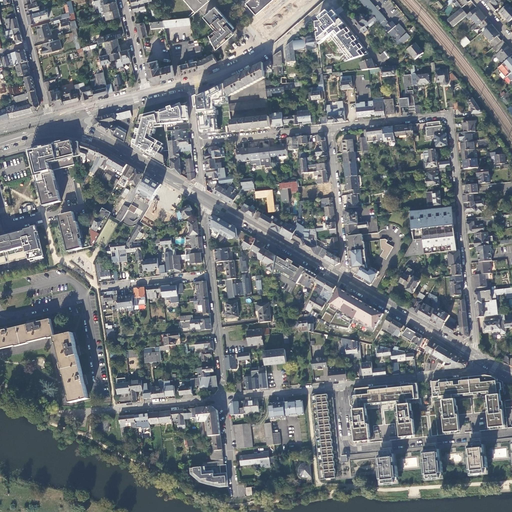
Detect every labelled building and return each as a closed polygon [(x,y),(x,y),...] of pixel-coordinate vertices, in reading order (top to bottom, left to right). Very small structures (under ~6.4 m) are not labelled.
[(210,0),(189,0),(199,10),(210,0)] [(250,0),(248,2),(258,14),(273,0),(250,0)] [(367,0),(359,0),(371,14),(377,21),(380,24),(384,29),(393,39),(396,42),(397,43),(399,40),(407,34),(399,24),(396,26),(392,22),(389,25),(385,20),(367,0)] [(493,11),(494,12),(498,9),(496,5),(501,0),(492,0),(487,4),(493,11)] [(117,1),(99,6),(101,14),(102,14),(119,9),(117,3),(117,1)] [(36,2),(25,5),(26,7),(28,15),(34,13),(45,10),(45,7),(40,9),(39,6),(37,7),(36,2)] [(133,9),(134,12),(140,10),(145,9),(146,9),(145,4),(146,4),(146,2),(132,6),(133,9)] [(511,19),(511,8),(508,4),(500,12),(509,22),(511,19)] [(70,17),(70,14),(68,9),(68,7),(62,8),(64,16),(63,16),(64,19),(70,17)] [(216,7),(204,17),(216,30),(210,35),(217,49),(234,34),(233,32),(234,31),(233,30),(235,28),(220,11),(216,7)] [(119,9),(102,14),(104,21),(110,20),(116,18),(120,17),(119,12),(119,9)] [(466,16),(467,15),(461,9),(448,20),(454,27),(466,16)] [(474,9),(467,15),(466,16),(469,20),(471,18),(476,24),(471,28),(472,30),(478,26),(486,19),(480,11),(479,10),(477,12),(474,9)] [(45,10),(34,13),(36,21),(49,17),(47,12),(46,12),(46,10),(45,10)] [(353,59),(368,54),(334,11),(318,23),(321,47),(330,39),(345,56),(341,58),(344,62),(351,60),(353,59)] [(34,13),(28,15),(28,18),(30,25),(36,23),(36,21),(34,13)] [(353,21),(363,34),(368,30),(365,26),(367,24),(370,27),(375,23),(369,15),(368,14),(364,18),(363,17),(362,16),(359,18),(358,18),(353,21)] [(371,14),(369,15),(375,23),(377,21),(371,14)] [(8,32),(20,29),(18,22),(17,18),(5,21),(8,32)] [(61,24),(63,29),(70,27),(69,22),(68,22),(68,18),(61,20),(61,24)] [(165,28),(191,25),(190,18),(164,20),(165,27),(165,28)] [(485,30),(491,24),(489,22),(486,19),(478,26),(481,30),(484,28),(485,30)] [(139,31),(141,38),(147,37),(144,22),(137,23),(139,31)] [(50,31),(48,23),(37,26),(39,34),(38,34),(39,39),(52,36),(51,31),(50,31)] [(497,36),(500,35),(498,32),(492,26),(483,33),(494,46),(501,41),(497,36)] [(4,33),(6,39),(9,38),(8,35),(13,34),(14,34),(17,44),(23,43),(21,35),(20,29),(8,32),(4,33)] [(117,35),(116,33),(99,38),(100,41),(94,42),(95,43),(87,45),(88,47),(97,44),(106,42),(118,39),(125,37),(125,34),(124,33),(117,35)] [(410,37),(407,34),(399,40),(397,43),(396,43),(398,45),(402,42),(403,43),(410,37)] [(80,46),(78,35),(74,36),(75,40),(77,50),(84,48),(84,45),(80,46)] [(467,36),(459,42),(460,43),(464,48),(470,42),(469,40),(470,39),(467,36)] [(300,41),(293,42),(295,51),(304,50),(304,52),(307,51),(306,37),(300,38),(300,41)] [(311,37),(306,37),(307,51),(310,51),(310,49),(317,48),(316,39),(312,40),(311,37)] [(62,49),(60,39),(44,44),(45,48),(43,48),(44,54),(62,49)] [(119,45),(118,39),(106,42),(107,48),(119,45)] [(287,62),(293,62),(296,61),(295,51),(293,42),(293,40),(285,47),(287,62)] [(511,57),(511,56),(511,50),(508,45),(507,45),(502,40),(501,41),(494,46),(493,48),(497,52),(502,48),(503,49),(498,53),(505,62),(511,57)] [(408,50),(415,59),(424,53),(416,44),(408,50)] [(120,51),(121,51),(119,45),(107,48),(109,54),(110,54),(120,51)] [(121,51),(120,51),(122,58),(123,64),(131,62),(129,53),(128,49),(121,51)] [(19,52),(1,57),(5,68),(15,66),(16,66),(28,63),(26,55),(25,50),(19,52)] [(122,58),(120,51),(110,54),(111,60),(122,58)] [(281,51),(274,56),(274,74),(279,75),(281,75),(280,66),(282,66),(281,51)] [(385,51),(380,55),(385,61),(390,57),(387,54),(385,51)] [(503,64),(505,62),(498,53),(496,55),(503,64)] [(110,54),(109,54),(100,56),(100,60),(102,65),(112,63),(111,60),(110,54)] [(205,68),(218,62),(214,54),(202,60),(197,61),(199,70),(205,68)] [(372,59),(368,54),(353,59),(353,61),(354,62),(361,60),(362,62),(372,59)] [(503,64),(498,68),(506,77),(507,76),(511,72),(511,58),(511,57),(505,62),(503,64)] [(270,59),(263,63),(264,71),(272,70),(271,63),(270,59)] [(379,68),(372,59),(362,62),(360,63),(363,70),(370,69),(379,68)] [(162,79),(175,76),(173,65),(159,68),(157,60),(147,63),(148,67),(150,78),(154,77),(156,81),(162,79)] [(179,75),(199,70),(197,61),(193,62),(193,60),(189,61),(190,63),(178,66),(179,75)] [(293,62),(287,62),(288,75),(297,74),(296,61),(293,62)] [(24,79),(30,77),(29,74),(30,74),(28,68),(29,67),(29,66),(28,63),(16,66),(19,77),(24,75),(24,79)] [(226,83),(226,85),(228,97),(231,96),(258,82),(260,101),(229,104),(230,111),(235,111),(244,110),(254,109),(263,108),(268,107),(267,97),(266,92),(266,87),(266,86),(265,86),(265,81),(264,71),(263,63),(251,70),(233,80),(229,81),(226,83)] [(415,75),(414,65),(411,65),(412,75),(413,86),(431,84),(429,73),(415,75)] [(380,67),(380,68),(380,71),(382,71),(383,77),(395,75),(394,70),(397,70),(396,66),(380,67)] [(437,83),(444,82),(444,84),(445,85),(446,85),(447,85),(448,84),(449,83),(448,75),(447,70),(436,71),(437,83)] [(91,79),(95,96),(109,93),(107,85),(104,73),(101,74),(101,72),(95,74),(95,78),(91,79)] [(309,101),(325,99),(325,98),(324,92),(322,74),(319,75),(318,75),(319,88),(308,89),(309,101)] [(412,75),(404,76),(406,98),(399,99),(400,107),(401,107),(408,107),(409,112),(416,111),(415,106),(413,86),(412,75)] [(353,76),(341,77),(341,82),(342,90),(353,89),(352,82),(352,78),(353,78),(353,76)] [(29,93),(36,91),(34,83),(32,77),(30,77),(24,79),(25,79),(29,93)] [(57,83),(55,77),(43,80),(44,83),(46,82),(52,103),(57,106),(65,104),(62,92),(61,90),(59,91),(58,88),(54,89),(53,84),(57,83)] [(81,89),(84,99),(89,98),(88,94),(93,93),(91,86),(86,87),(85,82),(80,84),(81,89)] [(208,92),(195,97),(200,136),(232,132),(231,121),(230,111),(229,104),(228,97),(226,85),(226,83),(216,88),(208,92)] [(81,89),(80,84),(74,85),(75,89),(76,94),(72,95),(71,90),(62,92),(65,104),(84,99),(81,89)] [(283,85),(266,87),(266,92),(267,97),(272,97),(272,94),(285,93),(284,90),(283,85)] [(30,103),(33,112),(36,112),(40,106),(37,97),(36,91),(29,93),(26,94),(27,99),(29,98),(30,103)] [(26,94),(14,97),(16,102),(27,99),(26,94)] [(472,108),(473,116),(484,115),(470,95),(466,98),(468,102),(472,108)] [(383,102),(385,115),(395,114),(393,99),(391,99),(391,97),(383,98),(383,102)] [(375,114),(374,103),(374,102),(369,103),(369,107),(365,108),(366,110),(361,110),(361,116),(363,115),(363,117),(366,116),(366,117),(371,117),(370,115),(375,114)] [(382,117),(385,117),(385,115),(383,102),(374,103),(375,114),(375,116),(381,115),(382,117)] [(7,109),(10,118),(21,116),(33,112),(30,103),(22,105),(22,107),(20,108),(19,105),(7,108),(7,109)] [(163,144),(151,137),(153,130),(155,131),(156,128),(156,125),(184,122),(183,120),(189,120),(188,113),(187,107),(183,107),(182,103),(171,107),(161,111),(161,113),(158,113),(157,112),(142,116),(133,148),(150,157),(164,166),(165,164),(165,156),(162,155),(162,153),(160,151),(162,147),(163,144)] [(357,112),(358,118),(366,117),(366,116),(363,117),(363,115),(361,116),(361,110),(366,110),(365,108),(365,103),(360,103),(360,104),(356,104),(357,112)] [(336,123),(346,122),(345,115),(344,112),(341,112),(340,112),(340,116),(332,117),(330,105),(326,106),(328,124),(336,123)] [(0,111),(0,120),(1,121),(10,118),(7,109),(2,110),(0,111)] [(310,109),(301,110),(301,112),(298,112),(298,116),(299,122),(303,122),(303,124),(312,123),(311,116),(310,109)] [(105,131),(124,142),(128,133),(113,125),(112,121),(116,120),(120,119),(120,120),(132,117),(130,110),(96,119),(95,125),(105,131)] [(273,114),(274,127),(284,126),(284,125),(283,118),(282,113),(273,114)] [(294,125),(299,124),(299,122),(298,116),(289,117),(289,123),(294,122),(294,125)] [(251,130),(270,128),(269,117),(231,121),(232,132),(241,131),(251,130)] [(440,121),(427,123),(427,127),(426,127),(427,137),(434,136),(436,147),(447,146),(446,136),(446,133),(443,133),(442,125),(440,126),(440,121)] [(472,132),(476,132),(475,121),(463,123),(464,132),(472,132)] [(394,126),(395,136),(414,134),(413,130),(412,124),(403,125),(394,126)] [(384,140),(384,142),(395,141),(395,136),(394,126),(387,127),(383,127),(384,136),(383,136),(384,140)] [(375,128),(364,130),(365,137),(367,137),(368,142),(384,140),(383,136),(384,136),(383,127),(375,128)] [(187,129),(173,130),(171,134),(173,136),(173,140),(178,140),(188,139),(188,135),(186,135),(186,133),(187,132),(187,129)] [(460,132),(461,142),(473,141),(472,132),(464,132),(460,132)] [(321,156),(327,155),(326,150),(325,138),(321,134),(319,135),(317,135),(318,145),(320,145),(320,148),(315,149),(316,156),(321,156)] [(308,143),(307,136),(302,136),(297,137),(298,144),(308,143)] [(298,144),(297,137),(292,138),(288,138),(289,150),(299,149),(298,144)] [(361,151),(365,151),(368,150),(366,137),(359,138),(361,151)] [(189,145),(188,139),(178,140),(179,152),(192,150),(192,147),(191,145),(189,145)] [(342,141),(344,153),(354,152),(353,139),(342,141)] [(178,140),(173,140),(168,141),(170,160),(180,159),(179,152),(178,140)] [(80,155),(79,142),(72,143),(72,141),(65,142),(58,144),(54,145),(54,146),(52,146),(50,146),(48,147),(48,148),(45,149),(45,148),(41,149),(30,151),(43,203),(46,202),(47,204),(51,203),(51,204),(61,201),(58,190),(57,190),(56,187),(56,186),(55,181),(56,181),(53,170),(74,164),(72,155),(80,153),(80,155)] [(461,142),(462,151),(469,150),(473,150),(475,150),(474,141),(473,141),(461,142)] [(86,160),(90,146),(85,144),(81,142),(81,150),(82,150),(82,156),(85,156),(84,159),(86,160)] [(288,156),(287,145),(276,146),(276,148),(270,148),(271,157),(277,157),(277,158),(288,156)] [(98,156),(101,150),(96,148),(90,146),(86,160),(88,160),(90,158),(94,160),(95,156),(97,157),(98,156)] [(257,167),(261,166),(259,148),(259,147),(249,148),(250,160),(251,164),(256,163),(257,167)] [(272,167),(271,157),(270,148),(269,147),(259,148),(261,166),(265,165),(266,168),(272,167)] [(220,148),(209,149),(210,154),(205,154),(206,157),(206,160),(215,158),(221,157),(225,157),(224,149),(223,148),(220,148)] [(250,160),(249,148),(241,149),(241,148),(236,149),(238,162),(250,160)] [(435,149),(429,150),(429,153),(425,153),(425,161),(426,161),(427,167),(437,166),(435,149)] [(109,164),(113,156),(105,152),(101,150),(98,156),(103,159),(106,160),(104,163),(103,163),(101,167),(105,170),(109,164)] [(462,151),(463,160),(475,159),(475,156),(474,156),(469,156),(469,150),(462,151)] [(354,152),(344,153),(345,163),(356,162),(355,152),(354,152)] [(495,156),(497,164),(506,163),(505,154),(496,155),(496,152),(490,153),(491,156),(495,156)] [(103,159),(98,156),(97,157),(92,167),(97,170),(98,167),(96,165),(98,162),(100,163),(103,159)] [(124,173),(128,165),(124,162),(117,158),(113,156),(109,164),(123,172),(124,173)] [(300,166),(307,165),(316,164),(315,157),(300,159),(300,166)] [(221,164),(219,163),(215,163),(215,158),(206,160),(206,165),(207,170),(221,168),(221,164)] [(170,160),(171,170),(176,173),(181,176),(180,159),(170,160)] [(195,178),(193,159),(186,160),(188,180),(189,180),(190,181),(195,178)] [(463,160),(464,169),(478,168),(477,159),(475,159),(463,160)] [(356,162),(345,163),(346,177),(357,176),(358,176),(356,162)] [(316,164),(307,165),(300,166),(301,173),(307,173),(307,168),(316,167),(316,172),(320,171),(326,170),(325,163),(316,164)] [(132,167),(128,165),(124,173),(123,172),(122,174),(123,174),(125,175),(120,183),(125,186),(128,181),(129,181),(136,169),(132,167)] [(428,176),(426,176),(427,187),(435,186),(435,185),(439,185),(438,172),(446,171),(445,167),(440,168),(425,169),(425,170),(425,171),(428,171),(428,176)] [(226,178),(225,168),(221,168),(207,170),(207,174),(207,176),(213,175),(213,180),(219,179),(226,178)] [(140,180),(143,174),(140,171),(136,169),(129,181),(132,183),(131,186),(135,188),(136,185),(136,186),(140,180)] [(321,183),(328,183),(327,176),(326,171),(326,170),(320,171),(316,172),(315,172),(315,176),(318,176),(318,180),(317,180),(318,184),(321,184),(321,183)] [(489,175),(489,170),(478,171),(478,177),(479,176),(480,184),(490,183),(490,178),(491,178),(491,175),(489,175)] [(116,186),(119,180),(107,173),(107,174),(105,173),(102,178),(113,184),(116,186)] [(148,176),(144,183),(143,183),(138,193),(135,198),(150,206),(162,185),(153,179),(148,176)] [(346,177),(346,184),(347,192),(348,191),(349,194),(357,193),(361,193),(360,190),(358,190),(357,176),(346,177)] [(255,187),(254,184),(254,179),(253,178),(241,180),(242,184),(242,185),(242,188),(241,190),(237,196),(241,197),(244,188),(255,187)] [(298,187),(297,179),(291,180),(280,182),(282,202),(289,201),(288,189),(292,188),(292,193),(299,192),(298,187)] [(478,189),(480,189),(480,185),(478,184),(466,185),(467,194),(473,193),(473,194),(478,193),(478,189)] [(162,185),(150,206),(171,218),(178,206),(180,204),(184,197),(162,185)] [(212,194),(221,199),(223,194),(224,195),(227,191),(217,185),(212,194)] [(223,194),(221,199),(225,201),(232,205),(237,196),(232,194),(235,190),(229,187),(228,189),(227,191),(224,195),(223,194)] [(269,212),(275,211),(275,205),(274,203),(273,190),(255,192),(256,196),(256,198),(267,197),(269,212)] [(435,209),(441,208),(441,205),(440,191),(426,192),(428,206),(435,206),(435,209)] [(111,195),(111,194),(109,193),(102,204),(104,205),(111,195)] [(349,194),(347,195),(348,200),(346,200),(346,204),(348,203),(348,208),(359,207),(357,193),(349,194)] [(464,199),(464,203),(480,201),(480,197),(474,197),(473,194),(473,193),(467,194),(463,194),(464,199)] [(180,210),(185,219),(193,215),(191,211),(193,210),(190,205),(184,197),(180,204),(178,206),(180,210)] [(325,198),(322,199),(323,204),(322,204),(323,208),(325,208),(333,206),(333,200),(332,198),(325,198)] [(465,207),(465,212),(476,211),(477,212),(481,212),(482,211),(481,206),(484,206),(484,201),(480,201),(464,203),(465,207)] [(128,210),(138,215),(137,217),(139,218),(143,211),(131,204),(129,208),(128,210)] [(245,204),(241,211),(247,214),(255,218),(258,213),(256,212),(257,211),(245,204)] [(121,222),(128,210),(129,208),(124,205),(116,219),(121,222)] [(328,216),(334,215),(334,210),(333,206),(325,208),(325,216),(326,217),(328,216)] [(435,209),(411,211),(414,240),(423,239),(425,254),(448,252),(457,251),(452,207),(449,207),(441,208),(435,209)] [(357,210),(344,211),(345,219),(345,225),(346,229),(346,234),(359,233),(359,228),(367,227),(367,222),(358,223),(357,210)] [(75,218),(74,212),(61,215),(64,228),(63,229),(68,248),(71,247),(71,249),(75,249),(75,250),(83,248),(79,234),(81,234),(78,222),(76,222),(75,218)] [(258,213),(255,218),(263,223),(270,228),(276,218),(273,216),(272,219),(258,212),(258,213)] [(100,213),(91,228),(93,238),(96,232),(105,216),(100,213)] [(217,239),(219,234),(228,239),(238,238),(237,228),(225,221),(215,215),(210,219),(212,236),(217,239)] [(329,230),(336,229),(335,220),(334,215),(328,216),(329,220),(324,221),(325,224),(321,224),(322,228),(315,229),(316,232),(316,231),(326,230),(329,230)] [(298,217),(293,217),(292,225),(290,224),(289,225),(286,224),(280,233),(286,236),(291,240),(292,238),(297,230),(298,219),(298,217)] [(276,218),(270,228),(274,230),(280,233),(286,224),(284,223),(276,218)] [(300,224),(301,219),(298,219),(297,230),(292,238),(300,242),(304,244),(303,237),(305,229),(305,227),(300,224)] [(190,235),(199,234),(197,220),(189,221),(190,235)] [(467,233),(484,231),(484,225),(474,226),(474,222),(472,222),(468,222),(466,222),(467,226),(467,233)] [(142,227),(140,226),(137,224),(127,243),(134,242),(142,227)] [(0,252),(26,246),(29,260),(36,258),(37,260),(44,258),(37,227),(22,231),(6,235),(1,236),(0,232),(0,252)] [(305,229),(303,237),(304,244),(302,246),(308,249),(318,255),(317,245),(317,240),(316,231),(316,232),(315,229),(316,229),(315,229),(305,229)] [(336,234),(336,229),(329,230),(326,230),(328,244),(332,245),(332,248),(332,249),(338,248),(338,244),(337,241),(336,234)] [(489,237),(488,232),(474,234),(476,247),(488,246),(487,242),(493,241),(493,237),(489,237)] [(185,249),(186,254),(201,253),(203,253),(202,242),(201,237),(199,237),(199,234),(190,235),(186,236),(187,243),(189,243),(191,244),(192,249),(190,249),(190,248),(185,249)] [(363,234),(347,236),(347,241),(349,241),(350,248),(348,248),(349,260),(351,260),(352,263),(350,263),(350,267),(353,267),(353,268),(358,271),(357,274),(355,277),(371,286),(377,277),(379,272),(373,268),(371,270),(367,268),(367,265),(366,265),(365,249),(365,242),(363,242),(363,234)] [(250,249),(255,239),(251,237),(250,240),(247,238),(246,240),(245,239),(242,244),(244,245),(243,248),(246,250),(247,247),(250,249)] [(380,240),(381,249),(382,250),(384,251),(382,254),(381,257),(386,260),(393,248),(387,243),(388,241),(385,239),(380,240)] [(414,240),(405,256),(425,254),(423,239),(414,240)] [(261,243),(257,240),(249,255),(249,257),(259,256),(264,248),(266,245),(261,243)] [(134,242),(127,243),(126,243),(127,252),(136,251),(137,260),(143,260),(140,241),(134,242)] [(127,252),(126,243),(118,244),(119,253),(124,252),(125,260),(127,259),(127,252)] [(119,253),(118,244),(110,245),(111,249),(111,254),(112,263),(120,262),(119,253)] [(317,245),(318,255),(321,257),(331,263),(336,266),(340,263),(339,258),(339,257),(317,245)] [(488,246),(476,247),(477,252),(478,252),(479,257),(479,258),(479,262),(490,261),(492,261),(492,257),(492,254),(491,251),(492,251),(492,245),(488,246)] [(216,258),(217,262),(224,261),(229,261),(228,248),(215,250),(216,254),(217,255),(217,258),(216,258)] [(275,273),(277,256),(264,248),(259,256),(260,259),(270,266),(268,269),(275,273)] [(452,265),(461,265),(460,255),(459,250),(457,251),(448,252),(450,266),(452,265)] [(25,251),(7,256),(8,262),(27,257),(25,251)] [(275,274),(280,274),(297,284),(298,283),(302,276),(298,273),(302,266),(300,265),(278,252),(277,256),(275,273),(275,274)] [(202,263),(201,253),(186,254),(180,255),(180,260),(191,259),(191,264),(202,263)] [(173,256),(175,273),(182,272),(180,260),(180,255),(173,256)] [(159,269),(159,267),(158,258),(149,259),(146,262),(143,262),(144,272),(155,271),(155,270),(159,269)] [(229,261),(224,261),(225,268),(227,268),(228,280),(236,279),(234,260),(229,261)] [(479,262),(477,262),(478,267),(479,268),(479,270),(478,270),(478,275),(486,274),(492,273),(490,261),(479,262)] [(453,276),(462,275),(461,269),(461,265),(452,265),(453,276)] [(306,269),(302,266),(298,273),(302,276),(303,275),(306,269)] [(97,268),(98,279),(110,278),(110,270),(102,271),(101,267),(97,268)] [(412,292),(413,293),(421,281),(415,277),(414,278),(411,277),(414,272),(414,271),(409,268),(408,268),(405,275),(404,274),(400,282),(409,287),(407,290),(409,291),(408,292),(411,293),(412,292)] [(309,271),(306,269),(303,275),(309,278),(314,282),(318,276),(309,271)] [(475,275),(477,292),(491,290),(491,287),(487,287),(486,274),(478,275),(475,275)] [(302,276),(298,283),(304,286),(309,278),(303,275),(302,276)] [(461,281),(463,281),(462,275),(453,276),(450,277),(451,282),(450,282),(451,296),(462,295),(461,281)] [(321,294),(328,282),(322,278),(318,276),(314,282),(321,286),(319,289),(318,288),(316,291),(321,294)] [(198,301),(208,300),(207,290),(206,281),(196,282),(198,301)] [(244,294),(243,283),(243,281),(233,283),(234,295),(243,294),(244,294)] [(333,293),(336,287),(331,284),(328,282),(321,294),(319,298),(322,300),(326,303),(327,303),(333,293)] [(177,291),(177,284),(162,286),(162,292),(171,291),(171,295),(178,294),(177,291)] [(161,292),(160,286),(147,288),(148,299),(157,298),(157,293),(161,292)] [(133,298),(134,306),(146,305),(144,288),(135,289),(136,298),(133,298)] [(338,288),(329,304),(374,330),(384,314),(338,288)] [(475,299),(477,317),(498,315),(496,295),(495,290),(491,290),(477,292),(474,293),(475,299)] [(118,297),(117,291),(107,292),(107,296),(101,296),(103,310),(106,310),(105,301),(109,301),(109,304),(113,303),(113,300),(118,300),(118,297)] [(416,298),(410,309),(413,311),(418,314),(422,306),(420,305),(425,296),(422,294),(420,293),(417,298),(416,298)] [(438,308),(437,301),(437,297),(430,293),(422,306),(418,314),(424,317),(430,321),(438,308)] [(133,298),(133,295),(125,296),(126,308),(128,308),(129,311),(134,311),(134,306),(133,298)] [(314,306),(318,298),(314,295),(309,303),(306,309),(310,312),(311,311),(314,306)] [(118,297),(118,300),(118,302),(119,308),(119,312),(125,312),(124,309),(126,308),(125,296),(118,297)] [(322,300),(319,298),(318,298),(314,306),(322,311),(325,306),(326,303),(322,300)] [(209,313),(210,313),(209,304),(208,300),(198,301),(194,301),(194,304),(198,303),(199,311),(203,311),(204,316),(209,315),(209,313)] [(461,327),(468,327),(466,313),(465,301),(459,301),(460,312),(461,326),(461,327)] [(227,313),(227,318),(239,317),(237,302),(227,303),(228,313),(227,313)] [(270,303),(257,304),(257,311),(259,311),(261,323),(271,322),(270,303)] [(438,308),(430,321),(436,324),(443,328),(448,320),(449,317),(450,315),(438,308)] [(389,330),(394,320),(390,318),(389,317),(385,324),(385,323),(383,326),(389,330)] [(68,397),(70,403),(90,398),(89,392),(87,392),(85,384),(87,384),(86,379),(85,375),(83,376),(78,355),(80,355),(79,351),(78,346),(76,347),(72,333),(59,336),(58,331),(53,332),(51,323),(50,319),(36,323),(35,320),(31,321),(26,322),(27,325),(7,330),(6,327),(1,328),(0,328),(0,349),(15,346),(15,347),(28,344),(28,342),(48,338),(48,339),(54,337),(56,344),(57,343),(62,364),(61,364),(64,377),(65,377),(70,397),(68,397)] [(196,326),(196,329),(201,329),(201,330),(212,329),(211,322),(210,319),(193,320),(182,322),(182,329),(193,328),(193,327),(196,326)] [(401,332),(405,326),(399,323),(394,320),(389,330),(388,331),(392,334),(393,332),(395,333),(394,335),(398,337),(401,332)] [(448,320),(443,328),(446,330),(453,334),(456,329),(452,326),(454,323),(451,322),(448,320)] [(500,320),(484,322),(485,331),(500,330),(501,330),(500,320)] [(309,332),(308,331),(307,321),(295,322),(289,323),(290,328),(290,329),(298,329),(299,333),(309,332)] [(458,335),(457,336),(460,338),(463,340),(469,337),(468,327),(461,327),(458,328),(456,332),(460,333),(459,336),(458,335)] [(270,335),(269,328),(247,331),(248,346),(264,344),(263,336),(270,335)] [(412,342),(417,333),(412,330),(408,328),(402,336),(412,342)] [(109,335),(108,329),(106,330),(108,341),(115,340),(114,334),(109,335)] [(180,339),(179,333),(164,335),(165,346),(169,346),(173,345),(176,345),(175,339),(180,339)] [(420,347),(425,338),(417,333),(412,342),(410,346),(417,351),(420,347)] [(360,348),(357,348),(357,341),(355,341),(343,338),(343,344),(349,344),(349,346),(348,346),(348,347),(346,347),(347,354),(352,354),(352,355),(354,355),(354,360),(362,359),(360,348)] [(426,350),(431,342),(428,340),(425,338),(420,347),(426,350)] [(209,350),(214,349),(213,344),(213,341),(196,343),(196,348),(205,347),(205,348),(209,347),(209,350)] [(426,350),(426,351),(433,355),(438,346),(434,343),(431,342),(426,350)] [(373,345),(370,344),(371,349),(378,350),(379,357),(383,356),(391,355),(392,355),(391,349),(389,349),(389,348),(373,344),(373,345)] [(444,362),(450,352),(444,349),(438,346),(433,355),(434,356),(433,358),(437,360),(438,358),(444,362)] [(143,348),(145,362),(149,362),(157,361),(162,361),(160,351),(160,347),(155,347),(156,352),(152,353),(151,348),(143,348)] [(139,349),(127,351),(127,358),(140,356),(139,349)] [(398,361),(406,361),(405,351),(391,349),(392,355),(391,355),(391,359),(398,358),(398,361)] [(266,366),(287,363),(286,350),(264,352),(266,366)] [(212,357),(212,352),(202,353),(203,360),(201,360),(201,362),(208,361),(208,357),(212,357)] [(260,354),(260,352),(250,353),(250,359),(251,366),(256,366),(256,362),(258,362),(257,356),(255,356),(255,354),(260,354)] [(446,365),(446,369),(466,367),(467,363),(459,358),(450,352),(444,362),(443,363),(445,363),(445,362),(447,363),(446,365)] [(413,364),(413,373),(416,372),(414,353),(406,354),(407,361),(413,360),(413,364)] [(235,354),(224,356),(226,370),(237,369),(235,354)] [(318,359),(312,360),(313,369),(319,369),(319,370),(323,369),(323,368),(323,359),(322,359),(322,358),(318,358),(318,359)] [(362,363),(363,371),(363,375),(373,375),(372,362),(362,363)] [(214,372),(213,366),(197,368),(197,373),(198,374),(199,378),(210,377),(210,372),(214,372)] [(373,370),(374,377),(385,376),(386,376),(385,368),(373,370)] [(346,369),(328,371),(329,382),(338,381),(339,381),(339,379),(342,378),(342,380),(347,380),(346,369)] [(443,416),(445,433),(460,431),(458,415),(457,415),(456,411),(457,411),(456,399),(453,399),(453,395),(490,392),(490,396),(487,396),(488,408),(490,408),(490,412),(488,412),(490,428),(505,426),(504,418),(503,410),(501,410),(501,407),(502,407),(501,395),(498,395),(498,391),(502,390),(501,383),(497,383),(496,379),(494,378),(492,377),(486,375),(462,378),(462,381),(448,382),(448,379),(440,380),(440,381),(432,382),(434,397),(445,396),(445,400),(442,400),(444,413),(445,412),(445,416),(443,416)] [(192,387),(192,389),(197,389),(196,386),(200,385),(200,387),(208,389),(208,384),(212,384),(212,376),(210,377),(199,378),(191,379),(192,387)] [(253,387),(252,378),(252,376),(246,377),(246,378),(244,378),(244,377),(245,388),(245,387),(247,387),(247,390),(250,390),(254,390),(253,387)] [(131,393),(131,401),(137,400),(136,391),(143,391),(142,384),(142,380),(130,382),(130,383),(130,387),(131,393)] [(152,391),(153,398),(166,397),(165,387),(164,382),(164,381),(161,381),(162,387),(152,388),(152,391)] [(119,394),(131,393),(130,387),(130,383),(117,384),(119,394)] [(150,390),(148,390),(147,383),(142,384),(143,391),(144,399),(153,398),(152,391),(150,391),(150,390)] [(399,421),(400,437),(416,436),(414,419),(412,420),(412,416),(413,416),(411,404),(408,404),(408,400),(411,400),(419,399),(418,384),(410,384),(410,383),(402,384),(402,387),(388,389),(388,386),(356,389),(357,396),(350,396),(351,406),(353,406),(354,422),(355,422),(356,425),(354,426),(356,442),(371,440),(370,435),(369,424),(367,424),(367,421),(368,420),(367,409),(364,409),(364,406),(367,406),(366,404),(369,404),(400,401),(401,405),(398,405),(399,417),(400,417),(400,421),(399,421)] [(165,387),(166,397),(175,396),(174,386),(174,385),(171,386),(171,385),(168,385),(169,386),(165,387)] [(181,395),(192,394),(192,389),(192,387),(180,388),(181,395)] [(328,402),(328,399),(329,399),(329,396),(328,394),(316,395),(316,400),(318,400),(318,403),(328,402)] [(259,408),(258,400),(253,400),(244,401),(245,414),(260,413),(259,408)] [(290,415),(304,414),(303,405),(303,400),(296,401),(296,400),(289,401),(289,402),(290,415)] [(234,402),(230,407),(231,416),(245,414),(244,401),(240,401),(234,402)] [(329,409),(329,406),(330,406),(329,404),(329,402),(328,402),(318,403),(317,403),(317,407),(319,407),(319,410),(329,409)] [(273,405),(269,405),(271,419),(281,418),(279,406),(273,407),(273,405)] [(205,408),(198,409),(199,422),(201,437),(213,436),(221,435),(219,421),(218,411),(213,407),(205,408)] [(199,422),(198,409),(191,409),(184,410),(185,419),(196,418),(196,422),(199,422)] [(330,417),(330,414),(330,411),(330,409),(329,409),(319,410),(318,410),(318,415),(319,415),(320,418),(330,417)] [(179,410),(171,411),(172,419),(177,418),(177,422),(178,428),(180,429),(186,429),(185,419),(184,410),(179,410)] [(172,419),(171,411),(165,412),(159,413),(160,423),(172,422),(172,419)] [(160,423),(159,413),(149,414),(150,424),(160,423)] [(137,428),(142,428),(142,429),(150,428),(150,424),(149,414),(142,414),(135,415),(136,421),(136,422),(137,428)] [(136,422),(134,415),(127,416),(119,417),(120,424),(131,423),(136,422)] [(331,424),(330,421),(331,421),(331,419),(331,417),(330,417),(320,418),(318,418),(319,422),(320,422),(320,425),(331,424)] [(267,446),(274,445),(273,433),(272,423),(265,424),(267,446)] [(253,447),(250,424),(235,425),(237,449),(253,447)] [(331,431),(331,429),(332,428),(332,426),(331,424),(320,425),(319,425),(320,430),(321,430),(321,433),(331,431)] [(332,439),(332,436),(333,436),(332,434),(332,432),(331,431),(321,433),(320,433),(320,437),(322,437),(322,440),(332,439)] [(273,433),(274,445),(281,444),(280,433),(273,433)] [(215,451),(222,450),(222,448),(221,441),(221,435),(213,436),(215,451)] [(333,446),(333,443),(333,441),(333,439),(332,439),(322,440),(321,440),(321,445),(322,445),(323,448),(333,446)] [(482,445),(482,441),(470,442),(470,446),(468,446),(469,458),(468,459),(469,464),(469,470),(472,470),(473,475),(485,473),(485,469),(488,468),(487,462),(487,457),(485,457),(484,445),(482,445)] [(334,454),(334,451),(334,448),(334,446),(333,446),(323,448),(321,448),(322,452),(323,452),(324,455),(334,454)] [(437,450),(437,446),(425,447),(425,451),(423,451),(425,463),(423,463),(424,469),(424,475),(428,475),(428,479),(440,478),(440,473),(443,473),(442,467),(442,461),(441,461),(439,449),(437,450)] [(220,465),(224,465),(223,457),(222,450),(215,451),(211,451),(212,462),(203,463),(204,467),(205,467),(210,466),(220,465)] [(393,454),(392,450),(380,451),(381,456),(379,456),(380,468),(379,468),(379,474),(380,480),(383,479),(384,484),(396,483),(395,478),(398,478),(398,472),(397,466),(396,466),(394,454),(393,454)] [(270,462),(269,457),(269,454),(269,451),(261,452),(261,454),(258,454),(254,455),(256,464),(261,464),(261,468),(270,467),(270,462)] [(335,461),(334,458),(335,458),(335,456),(335,454),(334,454),(324,455),(322,455),(323,460),(324,460),(324,462),(335,461)] [(241,466),(256,464),(254,455),(240,456),(241,466)] [(335,469),(335,466),(336,466),(336,463),(335,461),(324,462),(323,463),(323,467),(325,467),(325,470),(335,469)] [(312,477),(310,465),(307,463),(301,465),(299,469),(300,474),(303,477),(307,478),(312,477)] [(226,465),(224,465),(220,465),(220,473),(214,474),(213,470),(205,471),(205,467),(204,467),(190,468),(191,475),(200,482),(220,487),(228,486),(226,465)] [(336,478),(336,473),(337,473),(336,471),(336,469),(335,469),(325,470),(324,470),(324,475),(326,475),(326,479),(336,478)]
